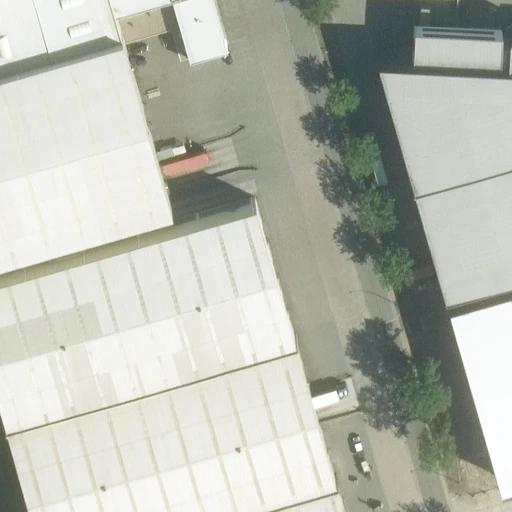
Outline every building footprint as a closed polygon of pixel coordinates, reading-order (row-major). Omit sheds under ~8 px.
[(0,0),(0,76),(124,40),(124,39),(115,7),(112,0),(0,0)] [(140,0),(115,7),(124,39),(171,26),(180,57),(189,54),(189,55),(226,44),(213,0),(140,0)] [(411,53),(376,52),(377,56),(412,178),(411,179),(412,179),(443,288),(470,281),(490,275),(511,268),(511,25),(509,28),(507,32),(507,36),(500,35),(500,30),(455,27),(454,55),(411,52),(411,53)] [(124,40),(0,76),(0,250),(170,202),(124,40)] [(0,401),(289,318),(254,198),(0,270),(0,401)] [(465,290),(446,296),(495,467),(499,480),(511,475),(511,277),(492,283),(490,275),(470,281),(471,285),(472,287),(472,288),(465,290)] [(0,401),(31,511),(172,511),(331,466),(289,318),(0,401)] [(344,511),(331,466),(172,511),(344,511)]
